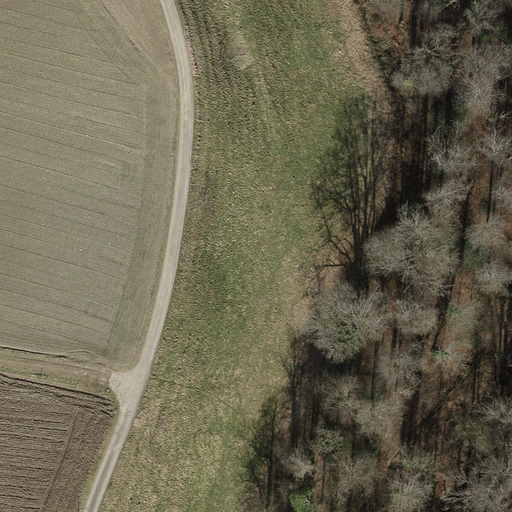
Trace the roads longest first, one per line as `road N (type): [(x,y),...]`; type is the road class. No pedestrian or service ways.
road 1 (track): [(255,511),(374,195),(370,93),(334,0)]
road 2 (track): [(91,511),(152,341),(173,251),(186,99),(167,0)]
road 3 (track): [(0,358),(138,385)]
